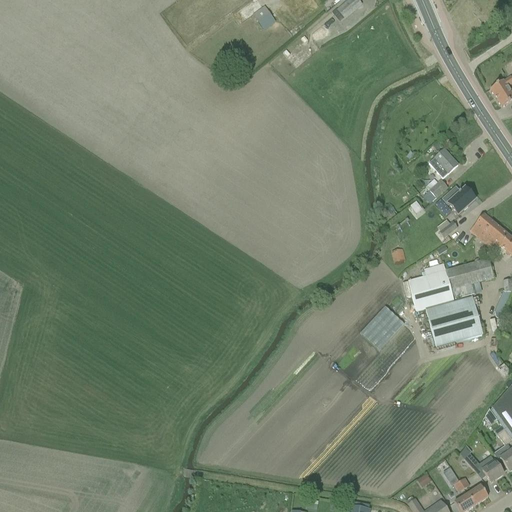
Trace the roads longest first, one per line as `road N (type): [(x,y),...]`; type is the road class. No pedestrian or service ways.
road 1 (track): [(403,511),(199,471)]
road 2 (primary): [(447,56),(511,160)]
